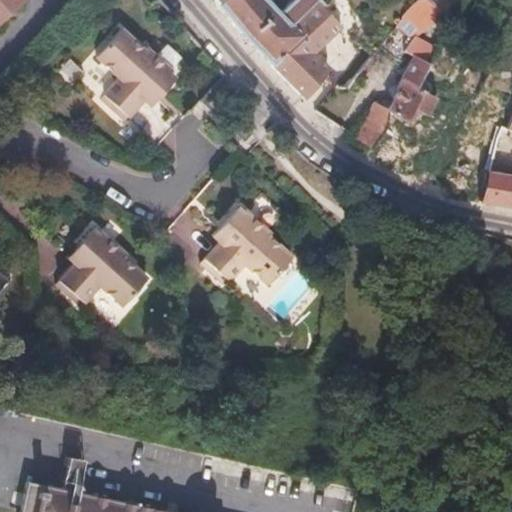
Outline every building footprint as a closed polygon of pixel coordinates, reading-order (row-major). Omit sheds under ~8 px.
[(0,0),(0,34),(33,4),(29,0),(0,0)] [(222,0),(216,6),(271,64),(303,37),(292,25),(318,2),(319,0),(289,0),(278,11),(267,0),(222,0)] [(446,2),(443,0),(412,0),(377,45),(396,60),(398,58),(401,62),(408,54),(413,58),(401,79),(388,108),(408,117),(413,111),(415,107),(425,112),(430,106),(437,98),(420,88),(428,62),(432,50),(415,35),(427,19),(431,23),(446,2)] [(303,37),(271,64),(304,99),(322,79),(327,68),(313,54),(343,28),(323,6),(318,2),(292,25),(303,37)] [(94,55),(119,76),(100,99),(124,120),(143,97),(146,99),(156,87),(162,92),(174,77),(169,72),(172,69),(145,47),(143,49),(118,28),(94,55)] [(448,74),(428,62),(420,88),(437,98),(446,84),(476,104),(495,72),(462,51),(448,74)] [(162,92),(156,87),(146,99),(152,104),(162,92)] [(388,108),(375,101),(356,137),(370,147),(382,134),(386,117),(388,108)] [(386,117),(382,134),(370,147),(365,155),(408,176),(411,173),(423,152),(420,150),(437,110),(430,106),(425,112),(415,107),(413,111),(408,125),(386,117)] [(408,117),(388,108),(386,117),(408,125),(413,111),(408,117)] [(511,175),(490,172),(482,201),(511,206),(511,111),(505,129),(511,131),(511,175)] [(502,128),(469,117),(448,188),(447,197),(481,204),(482,201),(490,172),(502,128)] [(218,238),(221,240),(201,262),(225,284),(245,262),(268,283),(293,255),(269,234),(272,231),(246,207),(243,210),(238,205),(223,221),(229,226),(218,238)] [(229,226),(223,221),(212,233),(218,238),(229,226)] [(74,255),(77,258),(56,279),(78,301),(99,280),(122,302),(148,275),(125,252),(127,250),(101,225),(98,227),(94,223),(80,237),(86,243),(74,255)] [(86,243),(80,237),(68,250),(74,255),(86,243)] [(159,511),(26,482),(18,511),(159,511)]
